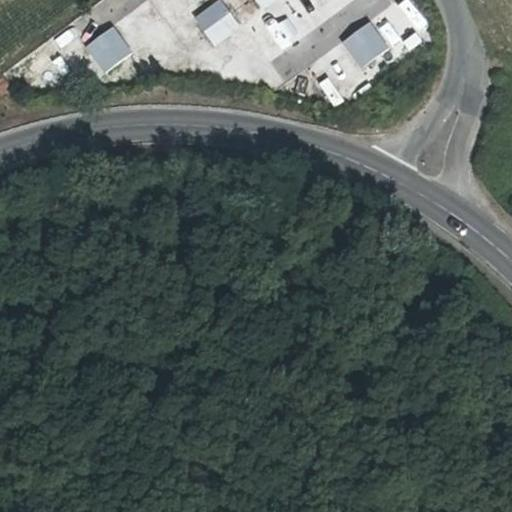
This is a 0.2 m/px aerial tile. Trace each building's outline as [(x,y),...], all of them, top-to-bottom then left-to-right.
[(220,0),(219,0),(195,17),(215,45),(240,28),(220,0)] [(256,0),(263,9),(276,0),(256,0)] [(294,0),(291,0),(259,26),(279,51),(314,23),(294,0)] [(370,23),(345,40),(364,69),(389,51),(370,23)] [(112,27),(87,44),(107,72),(132,55),(112,27)] [(228,65),(249,54),(243,43),(222,54),(228,65)] [(137,57),(142,70),(168,60),(162,47),(137,57)] [(329,102),(357,88),(342,59),(315,73),(329,102)]
